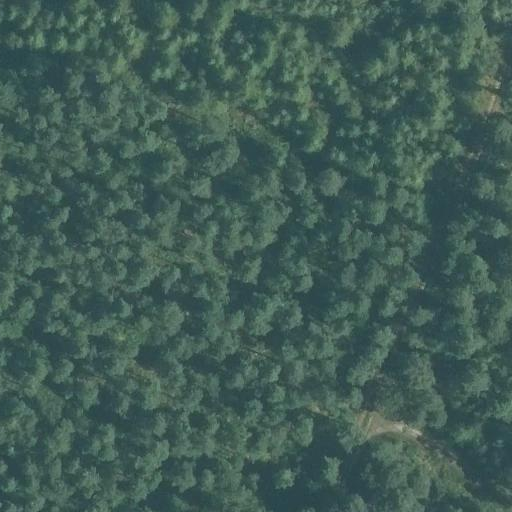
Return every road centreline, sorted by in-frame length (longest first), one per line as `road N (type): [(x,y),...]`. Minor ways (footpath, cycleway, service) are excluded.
road 1 (track): [(326,511),(511,62)]
road 2 (track): [(511,505),(371,406)]
